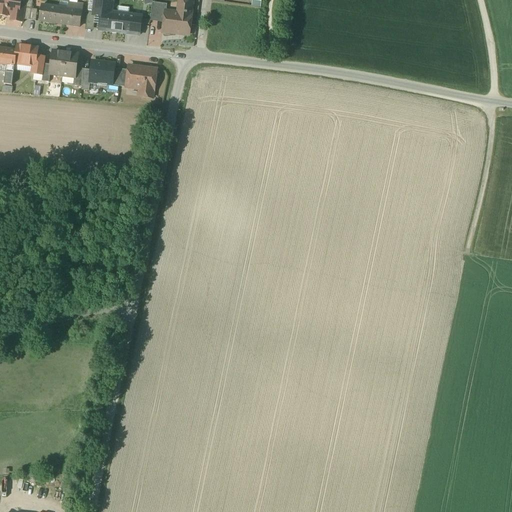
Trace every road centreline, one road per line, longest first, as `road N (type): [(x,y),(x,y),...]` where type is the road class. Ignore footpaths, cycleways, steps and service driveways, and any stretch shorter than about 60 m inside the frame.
road 1 (unclassified): [(511,104),(199,59)]
road 2 (unclassified): [(130,310),(185,58)]
road 3 (unclassified): [(90,511),(130,310)]
road 4 (residential): [(0,34),(185,58)]
road 5 (residential): [(0,324),(130,310)]
